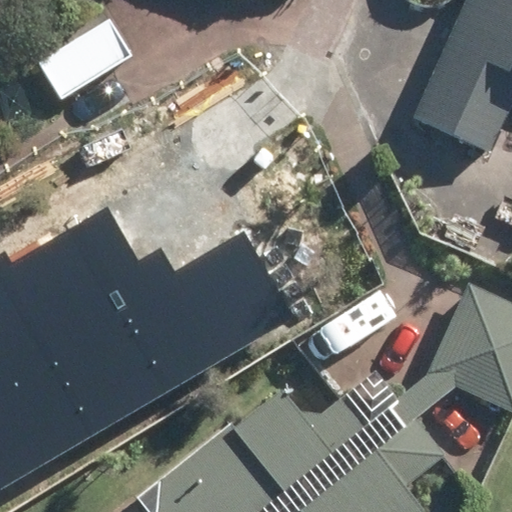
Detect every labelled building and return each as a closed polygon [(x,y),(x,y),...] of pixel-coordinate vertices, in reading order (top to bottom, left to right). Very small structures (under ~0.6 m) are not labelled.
[(511,0),(463,0),(410,117),(488,153),(511,101),(511,0)] [(109,18),(34,61),(56,100),(131,55),(109,18)] [(33,311),(0,330),(0,443),(209,317),(151,223),(156,220),(200,193),(157,123),(84,166),(151,276),(58,332),(50,337),(33,311)] [(511,304),(467,283),(424,373),(511,413),(511,304)] [(164,478),(158,511),(404,511),(410,507),(394,489),(436,453),(391,396),(351,425),(332,401),(297,428),(269,394),(224,429),(164,478)]
